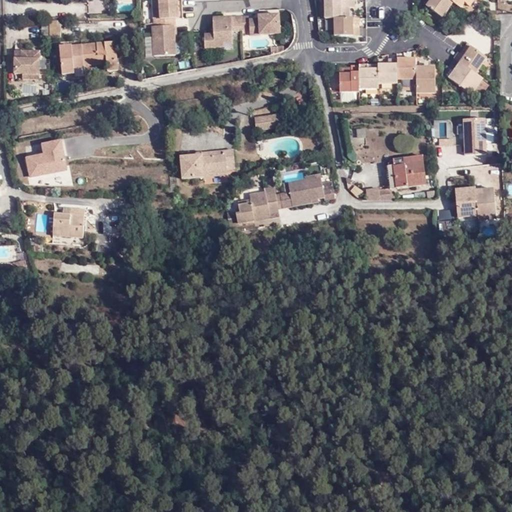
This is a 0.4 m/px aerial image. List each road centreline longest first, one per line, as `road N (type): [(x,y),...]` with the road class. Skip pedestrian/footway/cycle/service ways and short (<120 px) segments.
road 1 (residential): [(0,116),(306,48)]
road 2 (unknown): [(0,147),(12,195),(83,208),(106,224)]
road 3 (residential): [(306,48),(367,53),(408,0)]
